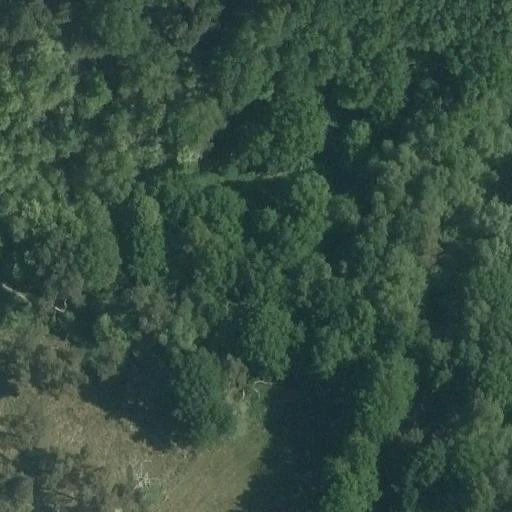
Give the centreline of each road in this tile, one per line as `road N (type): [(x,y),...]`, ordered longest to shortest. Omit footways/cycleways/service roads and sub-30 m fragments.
road 1 (track): [(0,282),(47,305),(128,297),(204,308),(420,381)]
road 2 (unclassified): [(366,511),(511,164)]
